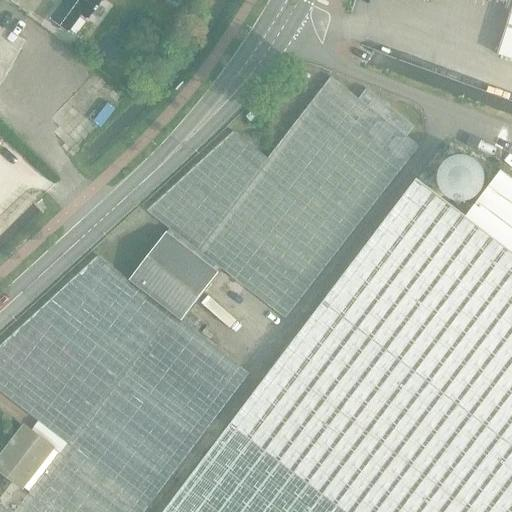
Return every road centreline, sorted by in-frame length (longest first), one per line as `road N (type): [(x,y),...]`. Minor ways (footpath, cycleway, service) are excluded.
road 1 (tertiary): [(0,310),(204,120)]
road 2 (unclassified): [(511,130),(323,59)]
